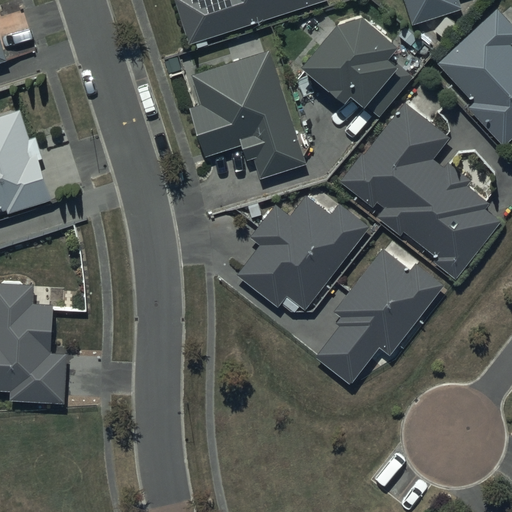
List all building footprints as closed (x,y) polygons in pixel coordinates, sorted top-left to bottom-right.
[(175,0),(188,42),(196,40),(197,45),(207,42),(206,37),(318,0),(175,0)] [(404,0),(411,22),(461,7),(458,0),(404,0)] [(511,20),(499,6),(438,61),(472,100),(468,104),(504,144),(511,136),(511,43),(510,42),(511,40),(511,20)] [(338,18),(301,62),(345,99),(350,92),(364,104),(366,102),(380,114),(413,75),(387,54),(398,41),(363,12),(338,18)] [(270,48),(192,73),(202,102),(190,106),(206,154),(242,143),(246,157),(254,155),(261,177),(306,162),(270,48)] [(405,100),(340,180),(373,205),(378,199),(384,204),(376,214),(400,233),(403,229),(435,254),(432,257),(456,276),(500,221),(484,208),(489,202),(467,184),(471,180),(448,162),(445,166),(432,157),(449,136),(405,100)] [(0,209),(6,207),(8,211),(52,197),(39,159),(44,157),(36,134),(29,136),(21,109),(0,115),(0,209)] [(260,243),(235,272),(277,305),(280,301),(291,309),(312,310),(333,284),(326,278),(370,223),(340,200),(338,203),(316,186),(309,196),(306,194),(291,213),(277,202),(250,235),(260,243)] [(338,324),(315,354),(350,381),(378,344),(391,353),(444,284),(414,261),(410,266),(383,245),(333,310),(339,315),(334,321),(338,324)] [(0,388),(10,389),(10,399),(65,402),(66,351),(50,350),(51,304),(33,304),(34,283),(0,282),(0,388)]
